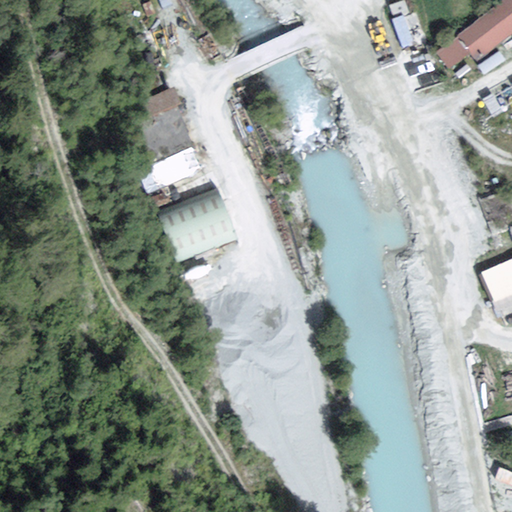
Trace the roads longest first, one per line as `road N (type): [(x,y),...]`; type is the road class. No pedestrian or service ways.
road 1 (track): [(259,511),(113,287),(53,132),(25,0)]
road 2 (track): [(283,283),(342,511)]
